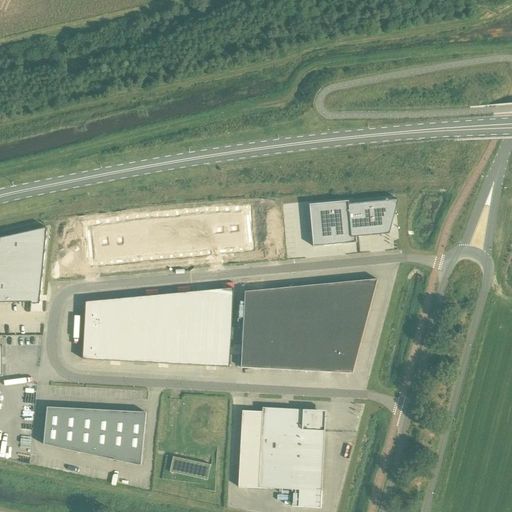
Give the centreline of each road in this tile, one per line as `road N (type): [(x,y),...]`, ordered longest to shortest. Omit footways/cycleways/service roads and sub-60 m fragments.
road 1 (unclassified): [(447,264),(396,258),(72,290),(57,299),(51,354),(73,379),(373,395),(409,409)]
road 2 (tertiary): [(353,138),(0,197)]
road 3 (tertiary): [(427,511),(489,274),(485,258)]
road 4 (tertiary): [(511,119),(353,138)]
road 5 (tertiary): [(353,138),(511,131)]
road 6 (tertiary): [(447,264),(409,409)]
